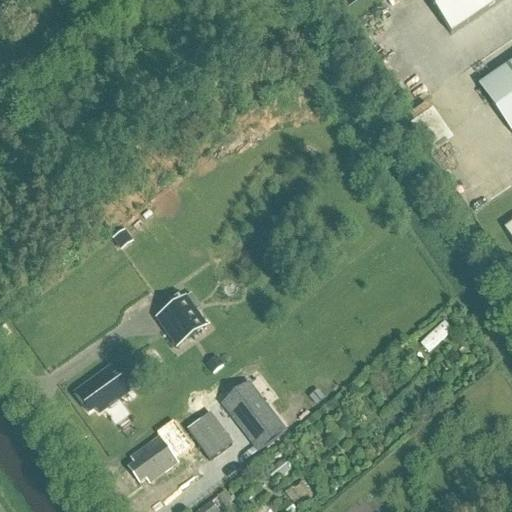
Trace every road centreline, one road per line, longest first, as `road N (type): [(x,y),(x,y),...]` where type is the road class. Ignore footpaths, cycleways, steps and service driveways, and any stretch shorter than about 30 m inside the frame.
road 1 (track): [(511,346),(266,0)]
road 2 (unclassified): [(120,511),(0,343)]
